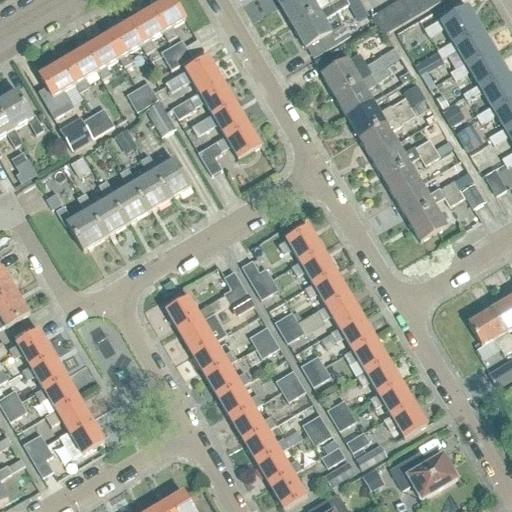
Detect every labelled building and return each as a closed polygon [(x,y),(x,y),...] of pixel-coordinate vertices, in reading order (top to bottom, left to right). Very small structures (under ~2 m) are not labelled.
[(273,0),(280,10),(296,0),(273,0)] [(323,0),(313,6),(309,0),(296,0),(280,10),(292,31),(318,15),(326,10),(342,1),(343,0),(323,0)] [(343,0),(342,1),(326,10),(318,15),(292,31),(305,52),(316,45),(324,58),(350,42),(342,29),(331,36),(324,24),(349,9),(354,17),(363,12),(355,0),(343,0)] [(410,0),(405,0),(400,3),(411,23),(420,17),(410,0)] [(422,0),(410,0),(420,17),(430,12),(422,0)] [(435,0),(422,0),(430,12),(439,6),(435,0)] [(177,40),(172,31),(185,24),(172,1),(150,14),(163,37),(168,45),(177,40)] [(400,3),(390,9),(402,28),(411,23),(400,3)] [(390,9),(381,14),(392,34),(402,28),(390,9)] [(454,49),(480,33),(467,11),(442,27),(440,24),(424,34),(428,42),(444,32),(452,46),(454,49)] [(150,14),(128,27),(141,50),(146,58),(155,52),(151,44),(163,37),(150,14)] [(381,14),(372,20),(383,39),(392,34),(381,14)] [(106,40),(119,63),(124,71),(133,66),(128,57),(141,50),(128,27),(106,40)] [(454,49),(452,46),(437,55),(441,63),(457,54),(465,68),(466,70),(493,55),(480,33),(454,49)] [(105,71),(119,63),(106,40),(83,53),(97,76),(102,85),(111,79),(105,71)] [(182,45),(171,51),(182,68),(204,55),(197,44),(186,51),(182,45)] [(171,51),(161,57),(171,74),(182,68),(171,51)] [(83,53),(61,66),(75,89),(76,89),(82,99),(91,94),(85,83),(97,76),(83,53)] [(358,58),(348,65),(321,80),(334,101),(360,86),(385,71),(385,70),(399,62),(393,53),(379,61),(380,62),(365,71),(358,58)] [(466,70),(465,68),(449,77),(454,85),(470,76),(478,90),(479,92),(506,76),(493,55),(466,70)] [(221,84),(208,62),(165,87),(170,97),(191,84),(199,97),(221,84)] [(421,64),(413,69),(420,81),(428,76),(421,64)] [(74,113),(64,96),(75,89),(61,66),(39,80),(46,92),(38,97),(54,124),(74,113)] [(385,71),(360,86),(334,101),(346,122),(372,106),(366,95),(376,89),(376,88),(390,80),(385,71)] [(479,92),(478,90),(462,99),(467,107),(482,98),(491,111),(492,114),(511,102),(511,87),(506,76),(479,92)] [(407,77),(399,82),(402,88),(411,83),(407,77)] [(194,112),(204,107),(212,119),(234,106),(221,84),(199,97),(189,103),(194,112)] [(424,104),(416,89),(402,97),(410,112),(424,104)] [(148,90),(138,96),(148,113),(158,107),(148,90)] [(0,115),(12,135),(14,134),(28,126),(36,140),(44,135),(35,120),(33,122),(17,95),(0,105),(0,115)] [(148,113),(138,96),(127,102),(137,119),(148,113)] [(511,102),(492,114),(491,111),(475,121),(480,129),(495,119),(503,133),(505,136),(511,131),(511,102)] [(195,116),(188,104),(171,114),(179,126),(195,116)] [(372,106),(346,122),(358,143),(410,112),(405,104),(391,112),(390,111),(379,117),(372,106)] [(212,119),(191,132),(196,142),(217,129),(225,142),(247,128),(234,106),(212,119)] [(159,107),(145,116),(161,143),(175,134),(159,107)] [(464,123),(456,109),(442,117),(450,131),(464,123)] [(410,112),(358,143),(370,163),(397,148),(390,137),(402,130),(401,129),(415,121),(410,112)] [(12,135),(0,115),(0,142),(6,138),(15,152),(23,148),(14,134),(12,135)] [(94,122),(104,139),(114,133),(104,116),(94,122)] [(59,133),(72,156),(92,144),(79,121),(59,133)] [(104,139),(94,122),(85,128),(95,144),(104,139)] [(247,128),(225,142),(215,148),(220,156),(230,151),(238,164),(261,150),(247,128)] [(511,131),(505,136),(503,133),(488,142),(493,150),(508,141),(511,147),(511,131)] [(137,152),(127,134),(114,140),(125,158),(137,152)] [(397,148),(370,163),(383,184),(409,168),(419,162),(434,153),(429,145),(415,153),(414,152),(403,158),(397,148)] [(448,145),(434,153),(434,154),(439,162),(453,153),(448,145)] [(214,148),(197,158),(212,183),(223,176),(216,164),(221,160),(214,148)] [(434,154),(434,153),(419,162),(424,171),(439,162),(434,154)] [(511,157),(501,164),(505,172),(511,168),(511,157)] [(70,168),(78,182),(90,175),(82,161),(70,168)] [(152,178),(168,205),(190,191),(174,164),(157,175),(149,161),(141,165),(149,179),(152,178)] [(421,189),(409,168),(383,184),(395,205),(421,189)] [(20,188),(36,179),(31,170),(15,179),(20,188)] [(152,178),(149,179),(136,187),(127,173),(119,178),(128,192),(130,190),(147,217),(168,205),(152,178)] [(497,204),(507,198),(494,177),(484,183),(497,204)] [(453,186),(459,194),(470,188),(464,179),(453,186)] [(453,185),(439,194),(438,195),(443,203),(443,204),(458,195),(459,195),(459,194),(453,186),(453,185)] [(130,190),(128,192),(114,200),(106,186),(98,191),(107,205),(109,203),(125,230),(147,217),(130,190)] [(421,189),(395,205),(407,225),(433,210),(443,203),(438,195),(439,194),(438,193),(427,200),(421,189)] [(472,216),(483,209),(472,191),(461,198),(472,216)] [(459,195),(458,195),(443,204),(449,212),(464,203),(459,195)] [(64,211),(56,198),(45,204),(53,217),(56,216),(64,211)] [(109,203),(107,205),(93,213),(85,199),(77,203),(85,217),(88,216),(104,243),(125,230),(109,203)] [(433,210),(407,225),(419,246),(446,231),(433,210)] [(88,216),(85,217),(72,225),(64,211),(56,216),(64,231),(67,229),(83,255),(104,243),(88,216)] [(0,247),(0,248),(18,237),(13,229),(0,236),(0,247)] [(291,254),(299,267),(322,253),(308,231),(277,250),(283,259),(291,254)] [(304,276),(312,289),(335,275),(322,253),(299,267),(290,272),(296,281),(304,276)] [(241,271),(260,304),(278,294),(265,273),(259,277),(251,265),(241,271)] [(0,304),(15,296),(2,273),(0,269),(0,304)] [(317,298),(325,311),(348,297),(335,275),(312,289),(303,294),(309,303),(317,298)] [(224,300),(197,316),(189,302),(185,305),(175,311),(166,316),(179,338),(202,324),(203,326),(230,310),(235,320),(253,309),(233,276),(221,283),(228,294),(223,298),(224,300)] [(15,296),(0,304),(0,321),(6,332),(29,318),(15,296)] [(179,296),(169,302),(175,311),(185,305),(179,296)] [(361,320),(348,297),(325,311),(317,316),(322,325),(331,320),(338,333),(361,320)] [(511,333),(511,305),(510,303),(489,315),(511,355),(511,354),(511,338),(509,340),(507,336),(511,333)] [(511,355),(489,315),(467,328),(481,351),(499,341),(501,345),(496,348),(503,360),(511,355)] [(280,337),(298,327),(292,317),(274,328),(280,337)] [(344,342),(351,355),(374,342),(361,320),(338,333),(330,338),(335,347),(344,342)] [(202,324),(179,338),(192,360),(215,347),(223,342),(211,321),(203,326),(202,324)] [(298,327),(280,337),(287,348),(305,337),(298,327)] [(255,353),(272,343),(266,333),(249,343),(255,353)] [(13,364),(22,359),(29,371),(52,358),(39,336),(8,354),(13,364)] [(387,364),(374,342),(351,355),(343,360),(348,369),(357,364),(364,377),(387,364)] [(272,343),(255,353),(261,363),(278,353),(272,343)] [(222,359),(215,347),(192,360),(205,382),(228,369),(236,364),(231,354),(222,359)] [(29,371),(30,372),(19,379),(24,387),(35,380),(42,393),(65,380),(52,358),(29,371)] [(307,381),(324,371),(318,361),(301,371),(307,381)] [(511,363),(488,377),(497,392),(511,382),(511,363)] [(400,386),(387,364),(364,377),(356,382),(361,391),(370,386),(377,399),(400,386)] [(228,369),(205,382),(218,404),(241,391),(240,390),(250,383),(245,375),(235,381),(228,369)] [(324,371),(307,381),(313,392),(330,382),(324,371)] [(0,390),(8,386),(1,374),(0,375),(0,390)] [(281,397),(298,387),(291,376),(274,386),(281,397)] [(39,408),(48,403),(55,415),(78,402),(65,380),(42,393),(34,398),(39,408)] [(400,386),(377,399),(369,404),(374,413),(383,408),(390,421),(413,408),(400,386)] [(298,387),(281,397),(287,408),(305,397),(298,387)] [(241,391),(218,404),(231,426),(254,413),(253,411),(262,406),(257,397),(248,402),(241,391)] [(0,411),(3,416),(20,406),(16,398),(0,407),(0,411)] [(55,415),(56,416),(44,423),(51,434),(62,427),(68,438),(91,424),(78,402),(55,415)] [(332,426),(350,415),(344,405),(326,415),(332,426)] [(28,419),(20,406),(3,416),(11,429),(28,419)] [(390,421),(383,425),(388,435),(396,430),(404,443),(426,430),(413,408),(390,421)] [(244,448),(267,435),(275,430),(270,420),(261,425),(254,413),(231,426),(244,448)] [(350,415),(332,426),(338,436),(356,426),(350,415)] [(307,441),(324,431),(318,421),(300,431),(307,441)] [(65,451),(73,446),(81,460),(104,446),(91,424),(68,438),(60,443),(65,451)] [(330,441),(324,431),(307,441),(313,451),(330,441)] [(274,447),(267,435),(244,448),(257,470),(280,457),(288,452),(283,442),(274,447)] [(351,459),(370,448),(363,438),(345,448),(351,459)] [(29,461),(46,451),(41,441),(24,452),(29,461)] [(7,442),(0,445),(0,454),(11,448),(7,442)] [(361,472),(386,457),(379,447),(355,462),(361,472)] [(53,461),(47,450),(46,451),(29,461),(42,483),(53,476),(46,465),(53,461)] [(326,474),(343,464),(337,453),(320,463),(326,474)] [(280,457),(257,470),(270,492),(293,479),(292,478),(301,473),(294,462),(286,466),(280,457)] [(457,484),(442,459),(422,472),(415,459),(389,475),(401,496),(412,490),(421,505),(457,484)] [(0,508),(8,504),(0,491),(0,485),(25,471),(20,463),(0,474),(0,508)] [(324,479),(330,491),(354,477),(347,465),(324,479)] [(362,480),(370,496),(384,488),(375,473),(362,480)] [(293,479),(270,492),(281,511),(287,511),(306,501),(293,479)] [(161,511),(191,511),(183,496),(160,510),(161,511)] [(344,511),(337,499),(314,511),(344,511)]
